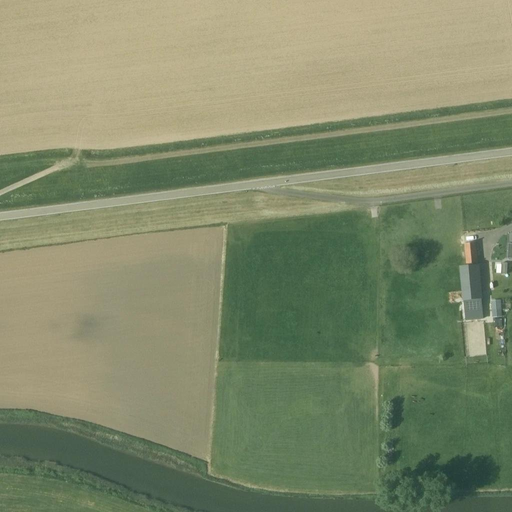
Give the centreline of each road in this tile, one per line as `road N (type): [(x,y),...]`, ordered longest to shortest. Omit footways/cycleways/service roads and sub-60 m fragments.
road 1 (track): [(54,169),(511,112)]
road 2 (tertiary): [(0,216),(263,184)]
road 3 (unclassified): [(263,184),(368,202),(511,184)]
road 4 (tertiary): [(263,184),(511,153)]
